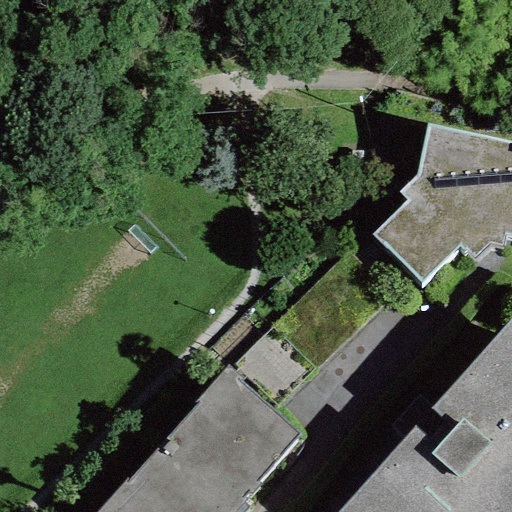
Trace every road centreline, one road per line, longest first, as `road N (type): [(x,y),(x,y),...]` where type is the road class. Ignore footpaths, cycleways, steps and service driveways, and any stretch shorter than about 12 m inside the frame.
road 1 (track): [(11,511),(253,282),(229,83),(355,74),(463,0)]
road 2 (track): [(229,83),(0,151)]
road 3 (residential): [(284,511),(417,353)]
